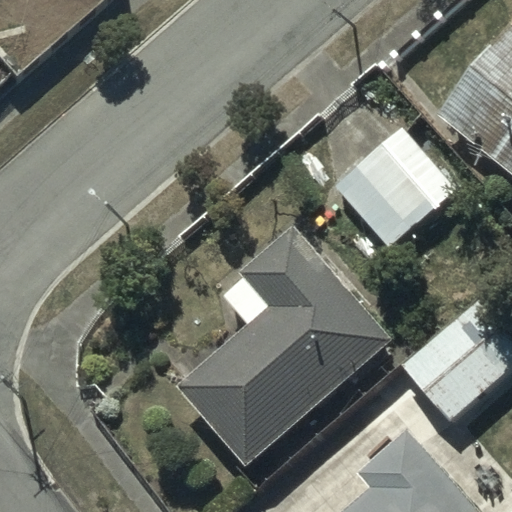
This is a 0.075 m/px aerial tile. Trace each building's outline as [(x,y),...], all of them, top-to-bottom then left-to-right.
[(511,37),(445,121),(511,176),(511,37)] [(407,129),(337,192),(389,254),(461,193),(407,129)] [(251,284),(229,302),(254,331),(182,393),(250,472),(396,345),(299,233),(246,279),(251,284)] [(511,336),(484,304),(405,371),(454,427),(511,377),(511,336)] [(478,511),(413,438),(364,481),(376,495),(357,511),(478,511)]
